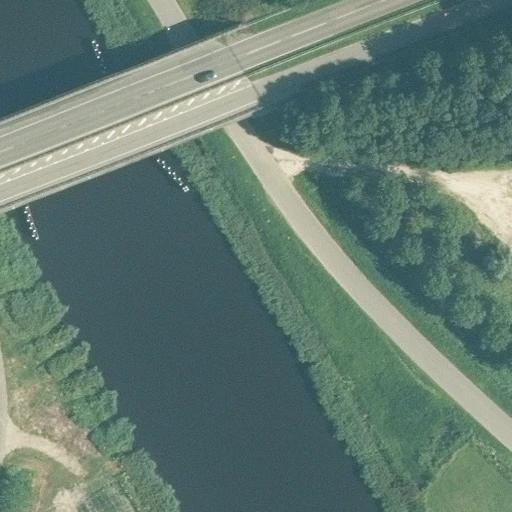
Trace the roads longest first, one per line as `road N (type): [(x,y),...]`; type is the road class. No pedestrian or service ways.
road 1 (unclassified): [(511,436),(343,272),(266,172),(159,0)]
road 2 (unclassified): [(0,192),(500,0)]
road 3 (secondary): [(0,150),(384,0)]
